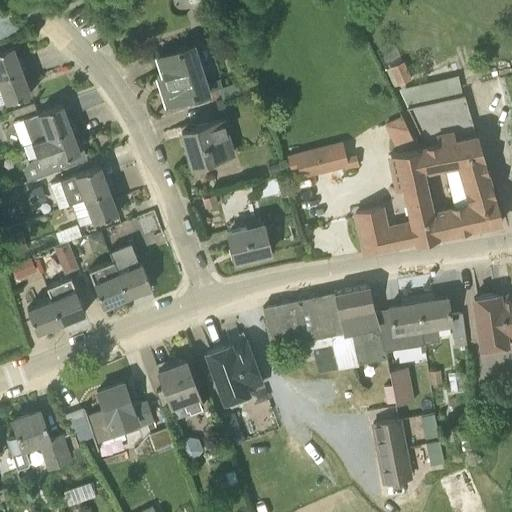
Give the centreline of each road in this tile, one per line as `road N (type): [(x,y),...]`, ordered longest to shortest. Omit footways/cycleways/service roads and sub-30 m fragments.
road 1 (residential): [(208,298),(130,116),(51,19),(19,0)]
road 2 (residential): [(208,298),(281,278),(511,247)]
road 3 (residential): [(0,375),(208,298)]
